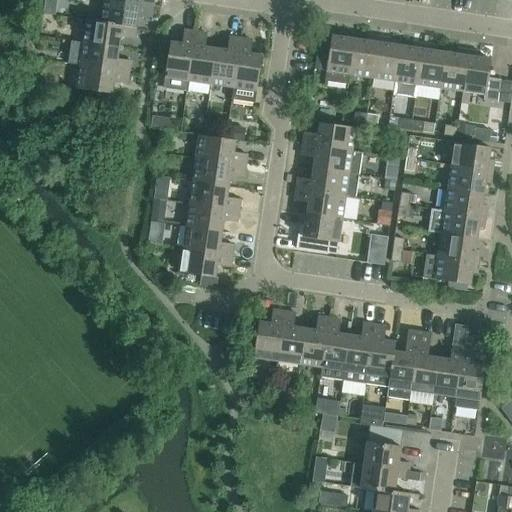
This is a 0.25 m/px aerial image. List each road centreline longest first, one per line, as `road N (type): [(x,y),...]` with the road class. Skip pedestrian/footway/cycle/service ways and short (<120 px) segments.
road 1 (residential): [(261,277),(282,125),(271,112),(288,0)]
road 2 (residential): [(511,29),(317,0)]
road 3 (residential): [(385,296),(261,277)]
